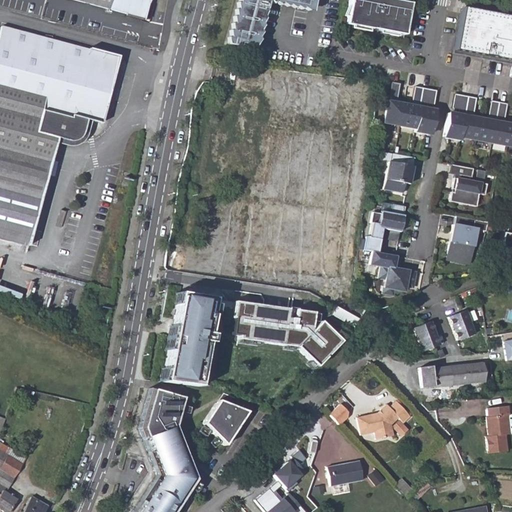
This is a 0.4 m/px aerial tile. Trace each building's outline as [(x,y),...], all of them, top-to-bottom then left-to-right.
[(80,0),(80,1),(125,13),(141,18),(145,0),(80,0)] [(124,17),(144,22),(149,0),(145,0),(141,18),(125,13),(124,17)] [(308,0),(233,0),(223,44),(228,45),(238,0),(264,0),(254,45),(239,43),(238,46),(256,48),(267,2),(270,3),(272,1),(276,4),(278,2),(284,6),(285,4),(291,8),(293,5),(298,9),(306,11),(308,0)] [(238,0),(228,45),(238,46),(239,43),(254,45),(264,0),(238,0)] [(348,0),(345,17),(359,20),(358,26),(366,28),(367,25),(370,26),(376,27),(380,28),(380,30),(389,32),(390,26),(405,29),(409,0),(348,0)] [(511,17),(460,7),(459,12),(511,21),(511,17)] [(511,21),(459,12),(452,50),(511,61),(511,21)] [(359,20),(345,17),(344,23),(350,25),(349,27),(370,31),(370,26),(367,25),(366,28),(358,26),(359,20)] [(405,29),(390,26),(389,32),(389,35),(397,36),(397,33),(403,35),(405,29)] [(117,58),(0,27),(0,228),(35,238),(60,145),(62,141),(72,143),(74,143),(78,141),(80,139),(81,137),(82,136),(85,121),(90,122),(100,125),(117,58)] [(511,61),(452,50),(452,53),(511,64),(511,61)] [(399,84),(390,82),(383,122),(399,125),(402,105),(395,103),(391,103),(392,99),(396,99),(399,84)] [(421,88),(413,86),(410,102),(414,103),(413,107),(410,106),(402,105),(399,125),(414,128),(421,88)] [(428,89),(421,88),(414,128),(413,132),(427,135),(428,130),(431,131),(434,110),(424,109),(423,108),(423,103),(425,104),(432,105),(433,98),(435,90),(428,89)] [(356,131),(346,131),(340,130),(257,121),(259,97),(235,94),(232,122),(226,122),(218,121),(217,124),(208,124),(202,174),(225,177),(229,145),(254,148),(240,270),(339,280),(356,131)] [(467,97),(453,94),(452,101),(451,109),(457,110),(459,110),(458,115),(456,115),(450,113),(447,113),(443,133),(446,134),(445,138),(459,140),(460,136),(466,100),(467,97)] [(475,98),(467,97),(466,100),(460,136),(475,139),(479,119),(471,118),(468,117),(469,113),(472,114),(475,98)] [(498,102),(490,101),(487,116),(490,117),(490,121),(486,120),(479,119),(475,139),(491,142),(498,102)] [(506,104),(498,102),(491,142),(506,145),(510,125),(502,123),(499,123),(500,119),(503,120),(506,104)] [(340,130),(346,131),(348,110),(342,109),(340,130)] [(90,122),(85,121),(82,136),(81,137),(80,139),(78,141),(74,143),(72,143),(62,141),(60,145),(71,148),(74,148),(78,146),(81,145),(83,142),(85,140),(87,137),(90,122)] [(413,157),(381,151),(379,160),(387,161),(382,189),(401,193),(403,183),(406,165),(411,166),(413,157)] [(471,168),(450,164),(448,173),(457,174),(456,178),(452,177),(448,201),(475,206),(477,193),(483,195),(485,184),(468,181),(468,177),(470,177),(471,168)] [(484,171),(476,169),(475,178),(482,179),(484,171)] [(382,206),(373,204),(369,223),(370,223),(368,236),(365,236),(363,250),(372,251),(377,252),(382,229),(383,229),(397,232),(399,223),(401,223),(404,206),(383,202),(382,206)] [(486,222),(454,216),(453,224),(451,224),(449,234),(452,234),(451,241),(448,241),(446,254),(469,258),(475,229),(484,231),(486,222)] [(511,226),(506,225),(505,233),(501,232),(498,248),(511,250),(511,226)] [(35,238),(0,228),(0,239),(32,248),(35,238)] [(377,252),(372,251),(369,264),(380,266),(378,278),(385,279),(382,291),(393,293),(394,289),(404,291),(405,286),(412,287),(415,272),(393,268),(395,256),(379,253),(377,252)] [(469,258),(446,254),(444,260),(468,264),(469,258)] [(183,385),(197,387),(204,343),(195,341),(196,334),(205,335),(211,299),(177,294),(163,382),(179,384),(180,380),(184,381),(183,385)] [(295,347),(315,366),(339,340),(318,321),(311,329),(309,327),(311,312),(293,309),(292,319),(283,317),(284,308),(234,301),(232,318),(233,318),(231,335),(238,336),(238,339),(295,347)] [(335,307),(333,313),(340,316),(339,318),(354,324),(357,317),(335,307)] [(474,334),(465,311),(448,317),(451,327),(454,326),(456,330),(453,331),(456,341),(474,334)] [(481,312),(485,336),(493,335),(488,311),(481,312)] [(413,328),(421,351),(439,345),(435,335),(433,336),(431,332),(434,331),(430,321),(413,328)] [(420,388),(491,380),(489,362),(429,369),(429,367),(417,368),(420,388)] [(131,511),(136,511),(161,476),(143,428),(153,390),(149,388),(137,428),(156,475),(131,511)] [(153,390),(143,428),(161,476),(136,511),(172,511),(194,479),(174,427),(182,398),(153,390)] [(221,394),(219,397),(241,406),(243,403),(221,394)] [(219,397),(217,400),(240,410),(241,406),(219,397)] [(240,410),(217,400),(202,423),(224,446),(247,412),(240,410)] [(408,417),(394,402),(387,408),(384,405),(375,414),(355,418),(358,435),(372,433),(373,440),(390,436),(389,425),(396,419),(401,424),(408,417)] [(493,416),(494,428),(497,429),(498,432),(495,433),(495,435),(492,436),(494,452),(511,450),(511,440),(511,434),(511,433),(511,402),(495,404),(496,415),(493,416)] [(339,405),(328,415),(338,426),(346,419),(346,413),(339,405)] [(6,455),(21,465),(25,459),(10,449),(6,455)] [(6,455),(0,451),(0,510),(2,511),(7,511),(15,500),(4,492),(21,465),(6,455)] [(287,459),(271,474),(285,488),(300,473),(287,459)] [(325,466),(328,485),(330,485),(346,482),(360,479),(357,461),(325,466)] [(294,480),(285,488),(293,497),(302,489),(294,480)] [(346,482),(330,485),(332,493),(347,490),(346,482)] [(30,499),(24,508),(22,511),(42,511),(45,508),(30,499)]
